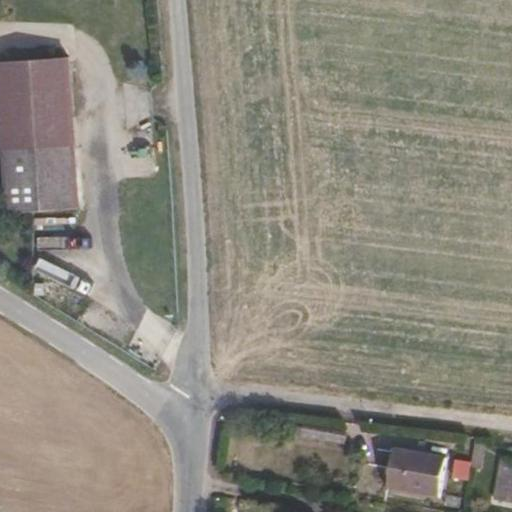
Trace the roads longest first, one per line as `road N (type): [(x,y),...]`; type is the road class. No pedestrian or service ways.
road 1 (unclassified): [(175,0),(195,298),(189,397),(181,412)]
road 2 (track): [(198,397),(511,431)]
road 3 (unclassified): [(181,412),(0,299)]
